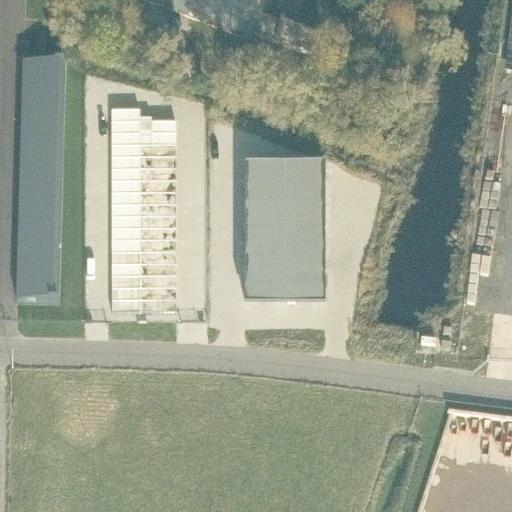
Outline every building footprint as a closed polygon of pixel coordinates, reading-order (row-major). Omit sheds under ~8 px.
[(311,59),(321,33),(276,15),(281,0),(137,0),(250,43),(252,37),(311,59)] [(177,72),(195,23),(136,2),(128,24),(136,27),(126,53),(177,72)] [(196,29),(181,67),(196,73),(211,35),(196,29)] [(60,69),(25,68),(20,68),(18,308),(58,308),(60,69)] [(115,115),(113,309),(176,311),(179,137),(151,137),(151,129),(137,128),(137,115),(115,115)] [(325,170),(244,170),(244,303),(324,303),(325,170)] [(450,347),(441,346),(441,353),(449,354),(450,347)]
